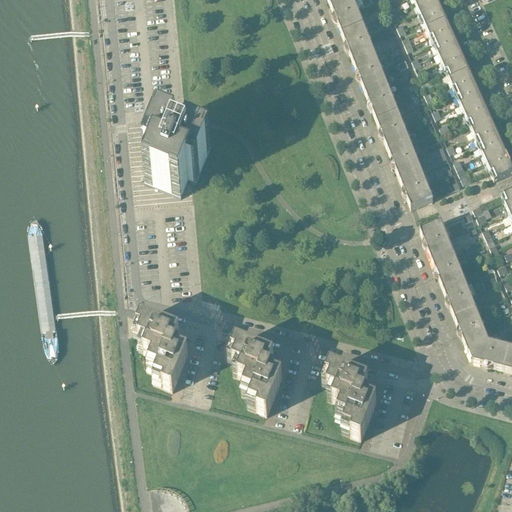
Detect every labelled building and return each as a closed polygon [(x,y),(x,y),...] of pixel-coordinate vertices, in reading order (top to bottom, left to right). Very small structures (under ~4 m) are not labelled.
[(351,0),(326,0),(330,9),(352,1),(351,0)] [(380,6),(378,0),(377,0),(373,2),(375,8),(376,12),(383,10),(381,5),(380,6)] [(446,24),(434,0),(410,0),(411,1),(410,2),(412,7),(414,7),(415,9),(414,10),(416,15),(417,15),(419,18),(417,18),(420,24),(421,23),(422,26),(421,26),(423,32),(425,31),(425,33),(446,24)] [(352,1),(330,9),(334,19),(336,18),(340,27),(337,28),(341,38),(363,30),(352,1)] [(398,20),(395,12),(393,7),(387,10),(392,23),(398,20)] [(468,74),(457,48),(446,24),(425,33),(426,34),(425,35),(427,40),(429,40),(430,43),(428,43),(431,49),(432,48),(433,51),(432,51),(435,57),(436,56),(437,59),(436,60),(438,65),(440,64),(448,83),(468,74)] [(402,28),(396,31),(400,39),(406,36),(402,28)] [(363,30),(341,38),(345,48),(348,47),(351,56),(349,57),(353,67),(375,59),(363,30)] [(413,53),(410,45),(408,41),(402,43),(407,56),(413,53)] [(396,66),(404,62),(401,56),(393,60),(396,66)] [(375,59),(353,67),(357,77),(359,76),(363,85),(360,86),(364,96),(386,88),(375,59)] [(417,62),(411,64),(415,72),(420,70),(417,62)] [(405,64),(397,67),(400,73),(407,70),(405,64)] [(491,125),(479,99),(468,74),(448,83),(449,85),(447,86),(450,91),(451,91),(453,93),(451,94),(454,99),(455,99),(456,101),(455,102),(457,108),(459,107),(460,110),(459,110),(461,116),(462,115),(471,134),(491,125)] [(426,76),(418,80),(421,86),(429,82),(426,76)] [(422,88),(424,94),(432,90),(430,84),(422,88)] [(386,88),(364,96),(368,106),(370,105),(374,114),(372,115),(376,126),(398,117),(386,88)] [(430,97),(424,100),(428,107),(434,105),(430,97)] [(437,113),(432,116),(435,124),(441,121),(437,113)] [(398,117),(376,126),(380,136),(382,135),(384,140),(386,144),(383,145),(387,155),(409,146),(398,117)] [(511,176),(511,171),(502,149),(491,125),(471,134),(471,135),(470,136),(473,141),(474,141),(475,144),(474,144),(476,150),(478,149),(479,152),(477,152),(480,158),(481,157),(482,160),(481,161),(484,166),(485,165),(494,185),(511,176)] [(158,128),(143,165),(145,166),(148,167),(151,168),(144,186),(181,201),(188,183),(191,184),(196,186),(202,172),(211,149),(197,144),(192,142),(187,140),(184,149),(178,147),(181,138),(177,136),(175,135),(172,134),(163,130),(160,129),(158,128)] [(446,128),(439,132),(441,138),(449,134),(446,128)] [(409,146),(387,155),(391,165),(394,164),(397,173),(395,174),(399,184),(421,175),(409,146)] [(452,148),(446,150),(449,158),(455,156),(452,148)] [(442,151),(429,156),(431,162),(437,159),(439,165),(446,163),(442,151)] [(459,164),(453,167),(457,175),(462,172),(459,164)] [(449,170),(442,173),(445,181),(452,178),(449,170)] [(421,175),(399,184),(403,194),(405,193),(409,202),(406,203),(411,213),(432,204),(421,175)] [(468,179),(460,182),(463,188),(471,185),(468,179)] [(457,185),(449,189),(451,195),(459,191),(457,185)] [(511,194),(500,200),(509,219),(508,220),(510,225),(511,225),(511,227),(511,228),(511,229),(511,194)] [(480,210),(472,213),(475,219),(482,216),(480,210)] [(462,220),(465,226),(473,223),(470,217),(462,220)] [(483,218),(476,221),(478,227),(486,224),(483,218)] [(441,226),(419,235),(423,246),(426,245),(428,250),(429,254),(427,255),(431,264),(453,256),(441,226)] [(488,232),(482,235),(485,243),(491,240),(488,232)] [(495,249),(489,252),(493,259),(499,257),(495,249)] [(453,256),(431,264),(435,275),(437,274),(439,279),(441,283),(438,284),(442,294),(464,285),(453,256)] [(505,269),(497,272),(500,278),(507,275),(505,269)] [(486,291),(498,286),(495,279),(483,284),(486,291)] [(511,290),(509,283),(503,286),(507,294),(511,291),(511,290)] [(464,285),(442,294),(446,304),(449,303),(450,306),(452,312),(450,313),(454,323),(476,314),(464,285)] [(470,297),(475,295),(473,285),(467,287),(470,297)] [(493,324),(481,328),(476,314),(454,323),(458,333),(460,332),(461,335),(464,341),(461,342),(466,355),(489,346),(488,346),(487,343),(492,342),(488,330),(494,328),(493,324)] [(185,364),(188,357),(178,353),(180,349),(175,347),(179,337),(141,322),(137,332),(141,334),(138,344),(146,347),(143,357),(152,361),(148,370),(158,374),(154,383),(164,386),(162,391),(172,395),(185,364)] [(266,420),(282,382),(272,378),(274,373),(269,372),(273,362),(235,346),(231,357),(236,359),(232,368),(240,372),(237,381),(246,385),(242,395),(252,398),(248,407),(258,411),(256,416),(266,420)] [(489,346),(466,355),(471,366),(483,369),(484,366),(487,367),(493,369),(492,371),(503,374),(509,351),(489,346)] [(511,351),(509,351),(503,374),(511,376),(511,351)] [(361,444),(376,406),(366,402),(368,398),(364,396),(367,386),(329,371),(325,381),(330,383),(326,393),(335,396),(331,406),(340,410),(337,419),(346,423),(342,432),(352,436),(350,440),(361,444)]
